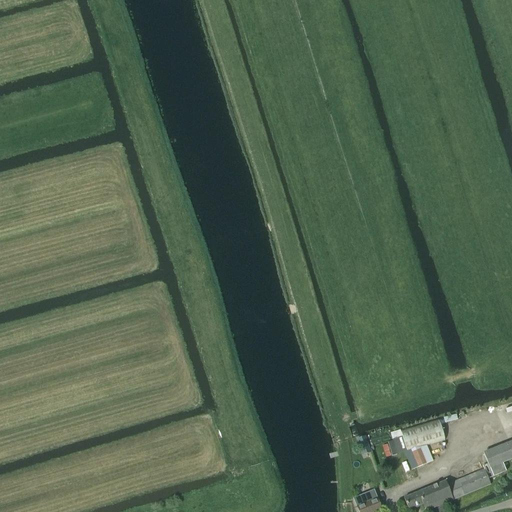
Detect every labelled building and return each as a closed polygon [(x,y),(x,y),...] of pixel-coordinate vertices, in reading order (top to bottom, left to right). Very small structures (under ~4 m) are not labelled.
[(408,454),(412,452),(412,453),(420,450),(444,442),(437,421),(402,432),(408,454)] [(365,437),(357,439),(362,455),(368,453),(367,448),(369,448),(365,437)] [(447,485),(453,500),(490,485),(488,479),(505,472),(502,464),(511,459),(511,440),(483,453),(487,464),(482,466),(484,470),(447,485)] [(420,450),(412,453),(418,468),(426,465),(420,450)] [(453,500),(447,485),(445,481),(403,498),(409,510),(422,504),(425,511),(453,500)] [(377,511),(381,511),(376,499),(373,491),(353,498),(358,511),(377,511)]
